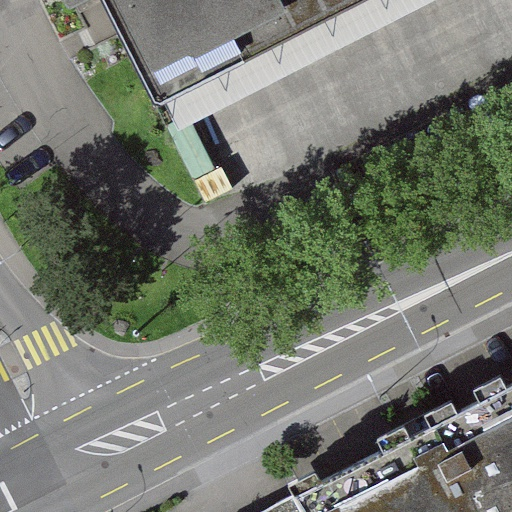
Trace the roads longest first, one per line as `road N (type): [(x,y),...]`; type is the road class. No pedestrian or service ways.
road 1 (secondary): [(511,255),(68,473)]
road 2 (residential): [(68,473),(0,342)]
